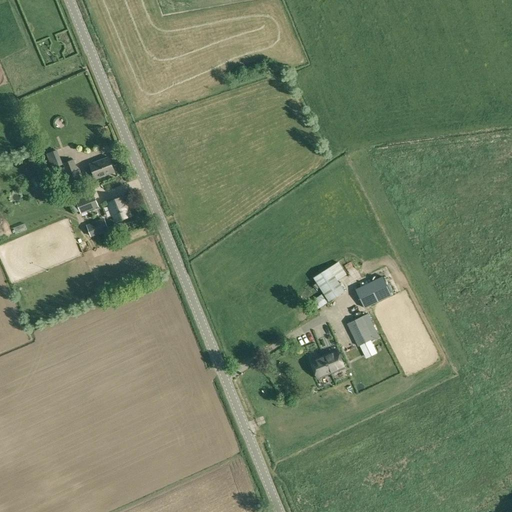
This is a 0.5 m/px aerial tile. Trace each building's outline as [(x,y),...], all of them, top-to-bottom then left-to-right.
[(114,172),(109,157),(91,164),(93,170),(86,172),(90,182),(97,179),(114,172)] [(80,177),(73,160),(63,164),(70,180),(80,177)] [(93,194),(77,201),(80,211),(86,209),(86,211),(98,207),(93,194)] [(108,203),(115,221),(130,216),(123,197),(108,203)] [(88,226),(92,237),(109,230),(106,220),(88,226)] [(345,275),(337,262),(314,278),(329,302),(345,292),(337,280),(345,275)] [(383,277),(356,290),(364,308),(392,295),(383,277)] [(312,301),(317,309),(327,303),(322,295),(312,301)] [(363,316),(348,324),(358,346),(374,339),(363,316)] [(387,337),(364,346),(371,364),(395,354),(387,337)] [(299,378),(305,353),(293,350),(288,376),(299,378)] [(329,353),(330,354),(324,357),(331,373),(344,368),(337,350),(329,353)] [(318,358),(311,361),(318,379),(331,373),(324,357),(319,359),(318,358)]
